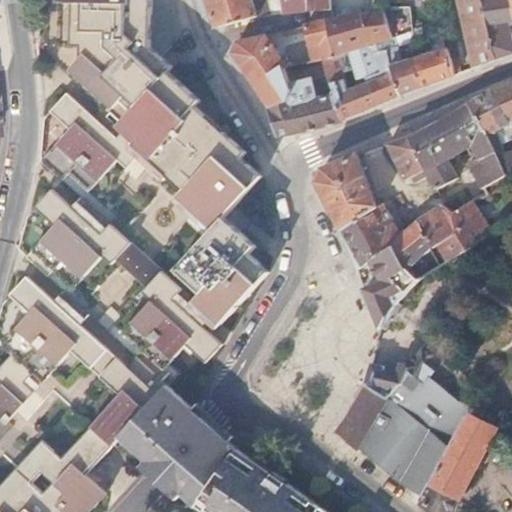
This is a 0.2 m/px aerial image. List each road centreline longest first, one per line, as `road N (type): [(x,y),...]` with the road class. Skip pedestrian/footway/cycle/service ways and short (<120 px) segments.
road 1 (residential): [(220,402),(299,264),(302,218),(291,170),(297,157),(511,64)]
road 2 (residential): [(14,0),(24,97),(0,239)]
road 3 (residential): [(220,402),(395,511)]
road 4 (residential): [(130,511),(220,402)]
